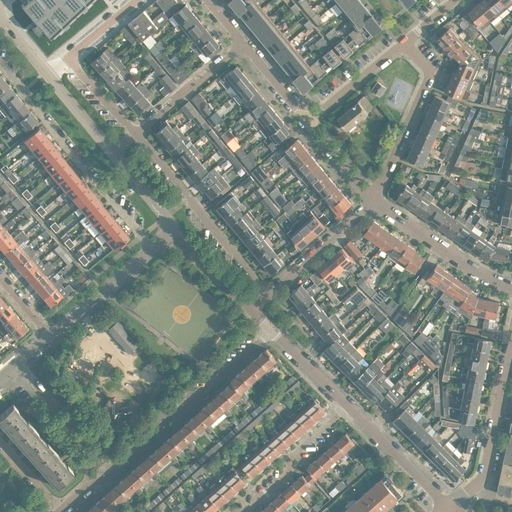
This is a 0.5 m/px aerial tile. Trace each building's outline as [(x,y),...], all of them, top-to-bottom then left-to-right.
[(26,0),(22,4),(20,5),(31,18),(32,18),(34,21),(35,22),(31,27),(37,34),(42,30),(49,38),(50,36),(56,31),(61,27),(62,25),(66,21),(72,16),(74,14),(80,9),(84,5),(85,3),(89,0),(26,0)] [(128,23),(142,40),(147,36),(168,19),(167,18),(184,3),(181,0),(176,0),(177,0),(176,0),(156,0),(154,2),(163,13),(153,22),(144,11),(128,23)] [(239,12),(238,13),(254,0),(230,0),(230,1),(232,3),(231,4),(232,4),(239,12)] [(245,21),(262,8),(255,0),(254,0),(238,13),(239,13),(246,21),(245,21)] [(338,0),(336,3),(343,11),(355,0),(338,0)] [(355,0),(343,11),(350,19),(366,6),(365,6),(359,0),(355,0)] [(499,15),(496,12),(486,0),(482,0),(476,5),(488,19),(491,22),(499,15)] [(500,0),(486,0),(496,12),(499,15),(507,8),(505,5),(500,0)] [(511,4),(511,0),(500,0),(505,5),(507,8),(511,4)] [(185,4),(173,15),(179,23),(192,13),(185,4)] [(479,26),(488,19),(476,5),(468,12),(479,26)] [(357,27),(373,14),(372,15),(365,7),(366,6),(350,19),(356,27),(356,28),(357,27)] [(246,21),(253,29),(252,30),(268,16),(262,8),(245,21),(245,22),(246,21)] [(186,31),(199,21),(192,13),(179,23),(175,27),(178,31),(182,27),(186,31)] [(373,14),(357,27),(366,39),(367,38),(362,32),(368,27),(373,33),(381,26),(380,24),(380,23),(379,24),(372,15),(373,14)] [(465,20),(469,24),(472,22),(465,14),(461,18),(463,21),(465,20)] [(91,16),(77,26),(85,37),(98,26),(91,16)] [(259,38),(275,25),(268,16),(252,30),(253,29),(260,37),(259,38)] [(206,29),(199,21),(186,31),(181,35),(185,39),(189,35),(193,39),(206,29)] [(475,33),(479,30),(472,22),(469,24),(467,25),(475,33)] [(266,46),(282,33),(275,25),(259,38),(260,38),(267,46),(266,46)] [(127,39),(133,34),(126,26),(120,30),(127,39)] [(451,26),(435,41),(443,49),(458,34),(451,26)] [(366,39),(357,27),(356,28),(356,27),(349,33),(359,45),(366,39)] [(511,29),(509,28),(503,37),(506,39),(511,30),(511,29)] [(212,37),(206,29),(193,39),(188,43),(195,51),(212,37)] [(328,32),(325,34),(328,37),(330,40),(333,38),(331,35),(328,32)] [(289,41),(282,33),(266,46),(266,47),(267,46),(273,54),(273,55),(289,41)] [(357,44),(358,45),(359,45),(349,33),(349,34),(353,38),(347,43),(343,38),(343,39),(352,50),(353,50),(351,48),(357,44)] [(453,55),(453,54),(464,44),(466,42),(458,34),(443,49),(451,57),(453,55)] [(218,46),(219,45),(212,37),(195,51),(204,63),(221,49),(218,46)] [(327,43),(325,40),(322,37),(319,39),(322,42),(324,46),(327,43)] [(503,37),(495,49),(498,53),(506,39),(503,37)] [(344,57),(352,50),(343,39),(334,45),(344,57)] [(280,63),(296,50),(289,41),(273,55),(274,54),(280,62),(280,63)] [(466,42),(464,44),(453,54),(453,55),(460,62),(482,58),(466,42)] [(149,49),(156,57),(161,52),(162,51),(156,43),(149,49)] [(489,58),(495,60),(495,56),(498,53),(495,49),(492,46),(491,47),(489,55),(489,58)] [(91,62),(100,72),(116,57),(108,47),(91,62)] [(331,48),(323,55),(333,66),(341,60),(331,48)] [(287,71),(303,58),(296,50),(280,63),(281,63),(287,71)] [(162,51),(161,52),(156,57),(162,65),(169,59),(163,51),(162,51)] [(143,57),(147,62),(152,57),(149,54),(143,57)] [(333,67),(333,66),(323,55),(327,60),(321,65),(317,60),(326,72),(327,71),(326,70),(331,65),(333,67)] [(124,66),(116,57),(100,72),(108,80),(123,67),(124,66)] [(151,64),(153,66),(155,69),(159,66),(152,57),(147,62),(144,64),(147,68),(151,64)] [(294,80),(309,67),(310,66),(309,66),(303,58),(287,71),(287,72),(288,71),(294,79),(293,79),(294,80)] [(472,79),(482,58),(460,62),(456,72),(470,78),(472,79)] [(162,65),(169,73),(174,69),(175,68),(176,67),(169,59),(162,65)] [(319,78),(326,72),(317,60),(309,66),(310,66),(309,67),(319,78)] [(176,67),(175,68),(185,79),(190,75),(188,73),(180,64),(176,67)] [(166,74),(159,66),(155,69),(160,75),(159,76),(161,78),(166,74)] [(224,76),(231,85),(243,74),(236,66),(231,71),(228,68),(221,73),(224,76)] [(108,80),(116,90),(128,78),(131,76),(123,67),(108,80)] [(319,78),(309,67),(294,80),(295,79),(302,88),(301,88),(301,89),(302,88),(304,90),(312,83),(307,77),(313,72),(319,78)] [(175,68),(174,69),(169,73),(179,84),(185,79),(175,68)] [(470,78),(456,72),(453,70),(449,81),(465,88),(468,89),(473,80),(472,79),(470,78)] [(176,86),(166,74),(161,78),(159,80),(169,92),(176,86)] [(250,82),(243,74),(231,85),(237,93),(250,82)] [(128,78),(116,90),(123,98),(136,87),(128,78)] [(461,98),(465,88),(449,81),(444,91),(461,98)] [(257,90),(250,82),(237,93),(233,96),(240,104),(244,101),(257,90)] [(385,87),(377,82),(371,89),(380,95),(385,87)] [(0,99),(3,103),(15,93),(7,84),(0,89),(0,99)] [(123,98),(130,105),(148,90),(143,85),(141,86),(139,84),(136,87),(123,98)] [(148,90),(130,105),(138,113),(143,109),(145,108),(147,110),(153,106),(150,102),(145,97),(150,93),(148,90)] [(251,109),(263,99),(257,90),(244,101),(251,109)] [(22,102),(15,93),(3,103),(0,105),(0,109),(5,116),(10,112),(22,102)] [(191,99),(200,110),(205,105),(208,103),(199,93),(191,99)] [(454,108),(457,101),(458,101),(448,96),(446,100),(435,95),(431,104),(446,111),(448,106),(454,108)] [(350,132),(356,126),(354,124),(368,113),(366,111),(372,106),(363,96),(358,100),(358,101),(337,119),(346,130),(348,129),(350,132)] [(270,107),(263,99),(251,109),(246,113),(250,118),(253,121),(257,117),(270,107)] [(181,107),(191,118),(197,112),(188,101),(181,107)] [(17,121),(29,111),(22,102),(10,112),(17,121)] [(451,113),(446,111),(431,104),(427,113),(442,120),(446,122),(448,117),(450,117),(451,113)] [(205,116),(210,112),(205,105),(200,110),(205,116)] [(277,115),(270,107),(257,117),(253,121),(254,122),(253,122),(253,124),(255,127),(257,127),(258,127),(260,129),(277,115)] [(37,120),(29,111),(17,121),(12,125),(17,131),(22,127),(25,130),(37,120)] [(197,112),(192,117),(199,125),(200,124),(205,121),(197,112)] [(442,120),(427,113),(423,122),(438,129),(440,124),(446,126),(447,123),(446,122),(442,120)] [(212,114),(207,118),(213,126),(217,123),(219,122),(212,114)] [(284,123),(277,115),(260,129),(266,137),(269,134),(271,133),(284,123)] [(155,134),(162,142),(178,129),(175,125),(172,128),(165,120),(160,125),(162,128),(160,129),(161,129),(155,134)] [(205,129),(209,126),(205,121),(200,124),(205,129)] [(443,131),(438,129),(423,122),(419,131),(434,138),(436,133),(441,135),(443,131)] [(288,128),(284,123),(271,133),(269,134),(273,140),(268,144),(272,150),(281,142),(287,137),(285,136),(289,133),(286,130),(288,128)] [(42,132),(38,127),(23,140),(30,149),(46,136),(45,135),(44,134),(43,132),(42,132)] [(473,141),(476,141),(480,131),(471,128),(466,138),(473,141)] [(169,150),(181,140),(185,137),(178,129),(162,142),(169,150)] [(206,133),(213,141),(218,137),(211,129),(206,133)] [(227,129),(220,134),(227,142),(234,137),(227,129)] [(419,131),(415,141),(430,147),(434,138),(419,131)] [(49,140),(46,136),(30,149),(37,157),(52,144),(51,143),(52,143),(51,142),(50,141),(49,140)] [(213,141),(212,141),(219,149),(221,148),(224,145),(218,137),(213,141)] [(227,142),(234,151),(240,145),(234,137),(227,142)] [(471,147),(473,141),(466,138),(464,144),(471,147)] [(278,160),(281,165),(291,157),(291,158),(304,147),(297,139),(284,149),(287,153),(278,160)] [(186,145),(181,140),(169,150),(175,158),(188,148),(193,144),(190,141),(186,145)] [(426,156),(430,147),(415,141),(411,150),(426,156)] [(59,151),(58,151),(57,149),(56,148),(56,149),(52,144),(37,157),(43,165),(43,166),(59,152),(58,151),(59,151)] [(193,144),(188,148),(175,158),(182,166),(195,156),(203,149),(200,145),(196,148),(193,144)] [(231,153),(224,145),(221,148),(227,156),(231,153)] [(240,159),(247,153),(240,145),(234,151),(240,159)] [(284,168),(293,160),(298,166),(310,155),(304,147),(291,158),(291,157),(281,165),(284,168)] [(429,158),(426,156),(411,150),(407,159),(422,166),(424,160),(427,162),(429,158)] [(60,153),(59,152),(43,166),(50,174),(66,161),(65,160),(64,159),(64,160),(63,158),(63,157),(62,157),(59,153),(60,153)] [(231,153),(227,156),(234,164),(238,161),(231,153)] [(256,163),(247,153),(240,159),(249,169),(256,163)] [(446,165),(450,156),(445,154),(443,160),(439,158),(437,161),(441,163),(446,165)] [(299,178),(301,176),(317,163),(310,155),(298,166),(302,170),(296,175),(299,178)] [(202,164),(195,156),(182,166),(189,174),(202,164)] [(511,158),(504,157),(502,168),(511,169),(511,158)] [(71,168),(70,166),(69,166),(66,161),(50,174),(57,183),(72,170),(72,168),(71,168)] [(205,161),(202,164),(189,174),(196,183),(208,172),(204,167),(207,164),(205,161)] [(242,166),(238,161),(234,164),(238,169),(242,166)] [(270,175),(281,167),(277,162),(267,171),(270,175)] [(301,176),(308,184),(311,182),(324,172),(317,163),(301,176)] [(446,165),(441,163),(438,171),(443,172),(446,165)] [(261,183),(268,176),(259,164),(251,171),(261,183)] [(203,191),(205,189),(204,189),(215,180),(220,176),(217,171),(214,167),(208,172),(196,183),(203,191)] [(499,179),(511,181),(511,169),(502,168),(499,179)] [(76,174),(72,170),(57,183),(64,191),(80,177),(79,178),(78,177),(79,177),(78,176),(77,175),(77,174),(76,174)] [(314,193),(318,190),(330,180),(324,172),(311,182),(315,187),(312,189),(314,193)] [(245,188),(254,180),(250,175),(241,183),(245,188)] [(204,189),(205,189),(211,197),(220,190),(223,193),(230,187),(220,176),(215,180),(204,189)] [(273,182),(268,176),(261,183),(265,188),(273,182)] [(65,191),(72,199),(87,186),(86,184),(84,182),(80,177),(64,191),(65,191)] [(320,193),(324,198),(337,188),(330,180),(318,190),(314,193),(317,196),(320,193)] [(396,198),(405,204),(414,190),(401,181),(397,187),(401,190),(400,192),(396,198)] [(450,181),(446,187),(450,190),(451,189),(454,184),(450,181)] [(504,193),(511,194),(511,184),(506,183),(505,189),(499,188),(498,192),(504,193)] [(6,184),(2,188),(6,192),(10,189),(8,186),(6,184)] [(451,189),(450,190),(459,196),(463,190),(460,188),(454,184),(451,189)] [(481,199),(483,189),(465,185),(463,187),(481,199)] [(93,193),(93,192),(91,191),(91,190),(87,186),(72,199),(78,207),(94,194),(93,193)] [(256,190),(260,195),(264,192),(260,187),(256,190)] [(269,193),(274,199),(281,193),(276,187),(269,193)] [(324,198),(331,206),(344,196),(337,188),(324,198)] [(418,193),(414,190),(405,204),(413,209),(422,196),(426,191),(422,188),(418,193)] [(16,196),(10,189),(6,192),(5,193),(11,201),(13,199),(16,196)] [(430,202),(434,197),(426,191),(422,196),(413,209),(421,215),(430,202)] [(511,204),(511,194),(504,193),(498,192),(496,202),(497,202),(511,204)] [(287,200),(281,193),(274,199),(280,206),(287,200)] [(98,198),(94,194),(78,207),(85,215),(85,216),(101,202),(100,201),(100,200),(99,200),(98,199),(98,198)] [(217,208),(224,217),(236,206),(241,203),(234,194),(224,202),(222,203),(222,204),(217,208)] [(268,208),(273,203),(266,195),(261,199),(268,208)] [(468,200),(476,206),(477,200),(471,195),(468,200)] [(20,206),(23,204),(16,196),(13,199),(20,206)] [(309,206),(314,201),(310,196),(305,201),(309,206)] [(351,204),(344,196),(331,206),(338,214),(334,218),(337,221),(346,213),(344,210),(351,204)] [(291,206),(295,209),(305,201),(301,197),(294,203),(291,206)] [(294,203),(291,200),(283,207),(286,210),(287,209),(291,206),(294,203)] [(101,202),(85,216),(92,224),(107,211),(106,210),(106,209),(104,208),(104,207),(100,203),(101,202)] [(438,207),(430,202),(421,215),(429,221),(438,207)] [(511,204),(497,202),(496,206),(502,207),(500,213),(511,215),(511,204)] [(241,203),(236,206),(224,217),(230,225),(243,214),(247,211),(241,203)] [(280,211),(273,203),(268,208),(274,216),(280,211)] [(316,205),(312,209),(319,217),(323,213),(316,205)] [(28,218),(32,215),(25,206),(21,210),(28,218)] [(286,210),(289,214),(295,209),(291,206),(287,209),(286,210)] [(437,226),(447,213),(438,207),(429,221),(437,226)] [(255,218),(248,210),(243,214),(230,225),(237,233),(254,218),(255,218)] [(113,218),(113,217),(113,218),(111,216),(111,215),(107,211),(92,224),(99,232),(114,219),(113,218)] [(306,222),(316,234),(324,227),(312,213),(307,217),(302,211),(299,214),(302,218),(306,222)] [(0,224),(9,216),(7,214),(3,217),(0,213),(0,224)] [(283,213),(276,219),(279,223),(286,216),(283,213)] [(455,218),(447,213),(437,226),(445,232),(455,218)] [(511,225),(511,215),(500,213),(498,223),(511,225)] [(319,217),(325,224),(329,221),(323,214),(319,217)] [(298,229),(308,241),(316,234),(306,222),(302,218),(302,217),(293,224),(298,229)] [(480,217),(477,221),(485,226),(486,225),(488,222),(480,217)] [(261,227),(254,218),(237,233),(244,241),(257,230),(261,227)] [(454,238),(463,224),(455,218),(445,232),(454,238)] [(11,219),(2,226),(0,228),(0,242),(9,234),(5,230),(14,222),(11,219)] [(118,224),(114,219),(99,232),(105,241),(121,228),(120,226),(118,224)] [(454,238),(462,243),(471,230),(466,226),(470,221),(466,219),(463,224),(454,238)] [(278,226),(273,221),(270,224),(274,230),(278,226)] [(367,229),(365,228),(360,232),(369,238),(366,242),(369,245),(372,240),(382,227),(373,221),(367,229)] [(495,226),(493,226),(488,222),(486,225),(494,230),(495,226)] [(287,233),(300,248),(308,241),(298,229),(293,224),(290,227),(292,229),(287,233)] [(474,225),(471,230),(462,243),(470,249),(479,235),(482,231),(474,225)] [(376,243),(381,246),(390,233),(382,227),(372,240),(369,245),(373,247),(376,243)] [(127,234),(126,234),(125,232),(121,228),(105,241),(113,249),(119,244),(119,245),(124,241),(124,240),(128,236),(127,235),(127,234)] [(511,234),(511,229),(504,228),(498,243),(502,243),(506,234),(511,234)] [(276,233),(281,238),(284,234),(280,229),(276,233)] [(45,239),(50,235),(45,230),(41,234),(45,239)] [(251,249),(263,238),(257,230),(244,241),(251,249)] [(13,239),(9,234),(0,242),(0,248),(4,252),(25,234),(22,231),(13,239)] [(470,249),(478,254),(487,241),(484,239),(487,234),(482,231),(479,235),(470,249)] [(381,246),(390,252),(399,239),(390,233),(381,246)] [(4,252),(10,260),(22,249),(18,245),(27,237),(25,234),(4,252)] [(270,247),(263,238),(251,249),(257,257),(270,247)] [(387,256),(396,262),(408,245),(399,239),(390,252),(387,256)] [(350,240),(344,245),(355,258),(361,253),(350,240)] [(487,241),(478,254),(486,260),(488,258),(496,247),(487,241)] [(498,243),(496,247),(488,258),(494,259),(495,257),(508,260),(511,245),(498,243)] [(22,249),(10,260),(17,267),(29,257),(33,253),(35,252),(32,249),(31,250),(27,245),(22,249)] [(54,249),(60,257),(65,252),(59,245),(55,248),(54,249)] [(416,251),(408,245),(396,262),(404,268),(406,266),(415,252),(416,251)] [(264,265),(277,255),(270,247),(257,257),(264,265)] [(355,263),(342,248),(334,255),(344,268),(347,270),(355,263)] [(277,255),(264,265),(271,274),(277,269),(278,268),(284,263),(280,258),(284,255),(281,251),(277,255)] [(60,257),(66,264),(72,260),(65,252),(60,257)] [(424,258),(415,252),(406,266),(415,272),(424,258)] [(17,267),(23,275),(35,264),(40,261),(33,253),(29,257),(17,267)] [(334,255),(326,262),(337,274),(344,268),(334,255)] [(362,258),(358,261),(362,266),(366,263),(362,258)] [(35,264),(23,275),(30,283),(42,272),(51,264),(48,261),(44,265),(40,261),(35,264)] [(318,268),(318,269),(329,282),(334,277),(336,280),(339,277),(337,274),(326,262),(323,264),(322,263),(317,267),(318,268)] [(30,283),(36,290),(48,280),(45,275),(53,267),(51,264),(42,272),(30,283)] [(432,271),(427,278),(428,278),(427,280),(432,283),(430,286),(433,288),(436,284),(445,271),(436,264),(432,271)] [(369,266),(365,269),(370,275),(374,271),(369,266)] [(370,275),(365,269),(364,268),(358,273),(361,277),(362,277),(364,279),(370,275)] [(427,280),(428,278),(427,278),(432,271),(427,268),(418,282),(423,285),(427,280)] [(323,280),(315,271),(308,277),(316,286),(323,280)] [(454,277),(445,271),(436,284),(433,288),(437,291),(440,287),(445,290),(454,277)] [(80,284),(86,279),(82,274),(76,279),(80,284)] [(43,298),(55,287),(64,279),(61,277),(52,284),(48,280),(36,290),(43,298)] [(359,285),(365,280),(364,279),(362,277),(361,277),(357,281),(356,282),(357,282),(359,285)] [(449,302),(453,296),(463,283),(454,277),(445,290),(440,297),(444,301),(442,304),(446,307),(448,303),(449,302)] [(352,279),(347,283),(351,287),(356,283),(352,279)] [(376,292),(365,280),(359,285),(371,297),(376,292)] [(59,283),(55,287),(43,298),(49,305),(61,295),(63,297),(72,289),(67,283),(63,287),(59,283)] [(288,295),(295,303),(308,293),(313,289),(316,286),(313,283),(310,286),(310,285),(305,289),(301,284),(296,289),(295,288),(294,290),(288,295)] [(469,292),(471,289),(463,283),(453,296),(449,302),(448,303),(457,309),(462,302),(469,291),(469,292)] [(349,289),(346,285),(341,289),(344,293),(349,289)] [(344,304),(360,291),(356,287),(341,300),(344,304)] [(336,297),(329,288),(325,292),(332,300),(336,297)] [(313,289),(308,293),(295,303),(302,311),(315,301),(311,296),(316,292),(313,289)] [(371,297),(379,304),(382,301),(387,294),(381,290),(378,293),(376,292),(371,297)] [(469,292),(469,291),(462,302),(457,309),(469,318),(471,313),(478,298),(469,292)] [(336,306),(341,302),(336,297),(332,300),(336,306)] [(356,307),(359,311),(366,304),(370,308),(373,304),(367,298),(363,301),(356,307)] [(488,300),(478,298),(471,313),(485,316),(488,300)] [(387,306),(382,301),(379,304),(390,316),(399,304),(392,299),(387,306)] [(499,302),(488,300),(485,316),(484,321),(488,322),(489,317),(496,318),(499,302)] [(319,305),(315,301),(302,311),(309,319),(321,309),(325,306),(322,303),(319,305)] [(368,309),(373,315),(379,310),(373,304),(370,308),(368,309)] [(0,321),(2,323),(14,313),(7,305),(0,311),(0,321)] [(328,317),(321,309),(309,319),(315,327),(328,317)] [(373,315),(381,322),(386,317),(379,310),(373,315)] [(418,310),(409,323),(412,326),(422,313),(418,310)] [(110,314),(100,321),(128,353),(137,345),(124,330),(127,327),(115,312),(111,316),(110,314)] [(398,312),(393,319),(403,329),(409,322),(398,312)] [(0,337),(3,335),(8,331),(20,320),(14,313),(2,323),(0,324),(0,332),(0,337)] [(322,335),(335,325),(328,317),(315,327),(322,335)] [(394,325),(386,317),(381,322),(378,325),(386,333),(390,328),(394,325)] [(15,338),(27,328),(20,320),(8,331),(3,335),(11,344),(16,339),(15,338)] [(339,321),(335,325),(322,335),(329,344),(330,345),(335,339),(342,333),(346,329),(339,321)] [(411,337),(414,333),(410,329),(412,326),(409,323),(404,329),(411,337)] [(394,325),(390,328),(398,336),(401,332),(394,325)] [(482,330),(481,334),(492,337),(493,332),(493,331),(487,329),(487,328),(482,327),(482,329),(482,330)] [(331,358),(343,347),(349,340),(342,333),(335,339),(330,345),(329,344),(323,351),(331,358)] [(420,333),(414,340),(419,345),(426,339),(420,333)] [(403,346),(409,340),(404,335),(398,340),(403,346)] [(440,339),(436,335),(433,338),(429,335),(426,339),(419,345),(441,367),(443,356),(438,352),(439,350),(438,348),(440,346),(437,343),(440,339)] [(473,348),(489,351),(491,340),(475,337),(474,343),(466,341),(465,346),(473,348)] [(405,347),(410,353),(411,352),(416,347),(411,342),(405,347)] [(347,351),(343,347),(331,358),(338,366),(350,354),(354,350),(351,347),(347,351)] [(416,347),(411,352),(419,360),(420,359),(424,355),(416,347)] [(354,350),(350,354),(338,366),(346,373),(357,361),(361,358),(363,356),(356,348),(354,350)] [(465,357),(471,358),(487,361),(489,351),(473,348),(471,354),(466,353),(465,357)] [(268,349),(113,484),(124,496),(279,361),(268,349)] [(431,370),(435,366),(424,355),(420,359),(431,370)] [(361,358),(357,361),(346,373),(353,381),(365,369),(369,365),(361,358)] [(464,367),(468,368),(485,371),(487,361),(471,358),(469,364),(465,363),(464,367)] [(416,362),(406,372),(409,375),(419,365),(416,362)] [(374,366),(371,363),(365,369),(353,381),(361,388),(372,376),(379,369),(375,365),(374,366)] [(460,377),(466,378),(482,382),(485,371),(468,368),(467,374),(461,373),(460,377)] [(383,373),(379,369),(372,376),(361,388),(368,395),(380,384),(381,382),(377,378),(383,373)] [(465,383),(464,389),(480,392),(482,382),(466,378),(460,377),(459,381),(465,383)] [(396,406),(405,397),(397,389),(402,385),(398,381),(393,386),(388,391),(378,401),(385,409),(390,404),(391,404),(392,403),(396,406)] [(376,403),(378,401),(388,391),(380,384),(368,395),(376,403)] [(478,402),(480,392),(464,389),(458,388),(457,392),(463,393),(462,399),(478,402)] [(460,409),(476,413),(478,402),(462,399),(456,398),(455,402),(461,403),(460,409)] [(393,420),(401,428),(413,416),(405,409),(410,404),(406,400),(396,410),(399,414),(398,415),(393,420)] [(253,476),(327,412),(317,401),(243,465),(253,476)] [(0,423),(16,441),(31,427),(12,405),(12,404),(12,405),(11,404),(0,414),(0,423)] [(474,423),(476,413),(460,409),(458,420),(474,423)] [(420,424),(413,416),(401,428),(408,436),(420,424)] [(432,427),(429,424),(425,429),(420,424),(408,436),(416,443),(427,431),(432,427)] [(460,428),(457,432),(463,437),(464,431),(476,434),(477,427),(461,424),(460,428)] [(52,450),(40,436),(31,427),(16,441),(36,464),(52,450)] [(427,431),(416,443),(423,450),(435,439),(439,435),(436,432),(432,436),(427,431)] [(475,440),(476,434),(464,431),(463,437),(466,438),(471,439),(475,440)] [(351,439),(345,433),(336,442),(344,452),(355,442),(352,438),(351,439)] [(442,438),(439,435),(435,439),(423,450),(431,458),(442,446),(438,442),(442,438)] [(466,438),(465,444),(469,445),(473,446),(475,440),(471,439),(466,438)] [(336,442),(326,451),(334,460),(338,464),(342,460),(339,456),(344,452),(336,442)] [(445,444),(442,446),(431,458),(438,465),(450,454),(452,451),(445,444)] [(71,472),(52,450),(36,464),(55,486),(56,486),(72,472),(71,472),(72,472),(72,471),(71,472)] [(326,451),(316,459),(325,469),(327,471),(332,467),(330,464),(334,460),(326,451)] [(438,465),(445,473),(457,461),(459,458),(452,451),(450,454),(438,465)] [(511,453),(505,452),(503,462),(511,463),(511,453)] [(460,474),(465,469),(460,464),(465,460),(461,456),(459,458),(457,461),(445,473),(453,480),(454,480),(456,482),(460,477),(459,475),(460,474)] [(315,477),(325,469),(316,459),(307,468),(315,477)] [(511,463),(503,462),(501,472),(511,474),(511,463)] [(351,480),(356,476),(352,472),(348,476),(351,480)] [(511,474),(501,472),(499,482),(511,485),(511,474)] [(304,478),(302,475),(292,484),(300,493),(314,481),(308,474),(304,478)] [(378,511),(395,497),(396,498),(403,493),(387,475),(378,483),(376,481),(374,483),(376,485),(358,501),(356,499),(354,501),(356,503),(345,511),(378,511)] [(348,476),(343,480),(347,484),(351,480),(348,476)] [(498,493),(511,496),(511,491),(511,485),(499,482),(497,491),(498,493)] [(292,484),(282,492),(291,502),(294,505),(298,501),(295,498),(300,493),(292,484)] [(109,491),(83,511),(109,511),(120,504),(109,491)] [(282,492),(273,501),(281,510),(291,502),(282,492)] [(265,511),(279,511),(281,510),(273,501),(263,509),(265,511)]
